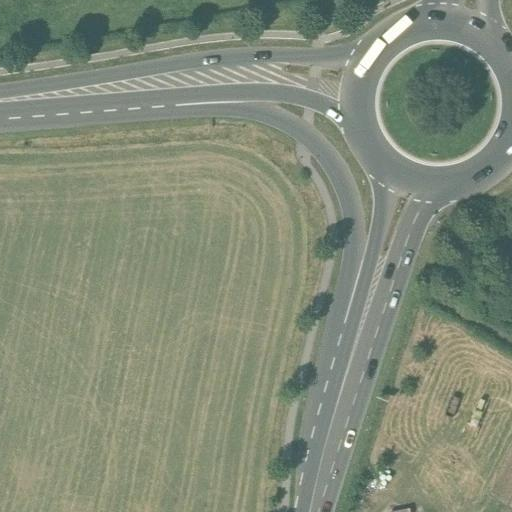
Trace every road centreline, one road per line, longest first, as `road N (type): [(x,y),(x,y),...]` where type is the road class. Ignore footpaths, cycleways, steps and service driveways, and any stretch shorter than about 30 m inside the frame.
road 1 (primary): [(195,81),(308,132),(321,146),(342,173),(372,299)]
road 2 (primary): [(372,299),(313,511)]
road 3 (secondary): [(0,102),(195,81)]
road 4 (secondary): [(195,81),(360,88)]
road 5 (primary): [(461,26),(435,23),(386,43),(360,88)]
road 6 (primary): [(411,180),(372,299)]
